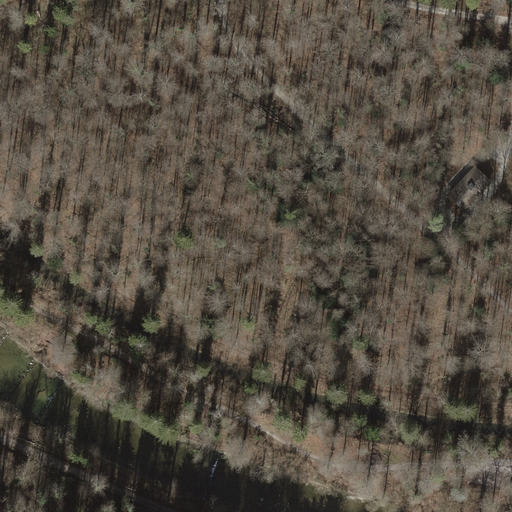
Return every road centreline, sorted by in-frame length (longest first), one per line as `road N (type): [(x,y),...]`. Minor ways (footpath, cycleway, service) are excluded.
road 1 (track): [(477,469),(361,469),(310,455),(160,379),(0,283)]
road 2 (track): [(216,0),(246,60),(437,239)]
road 3 (track): [(107,0),(5,209)]
road 4 (track): [(170,511),(0,437)]
road 5 (track): [(437,239),(491,190),(511,140)]
road 6 (track): [(442,235),(448,187),(475,159),(510,145)]
